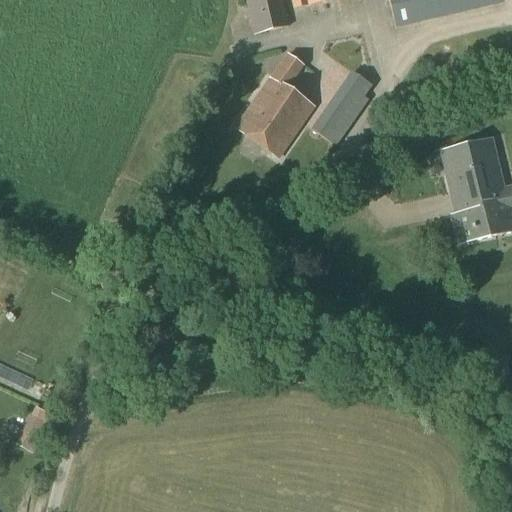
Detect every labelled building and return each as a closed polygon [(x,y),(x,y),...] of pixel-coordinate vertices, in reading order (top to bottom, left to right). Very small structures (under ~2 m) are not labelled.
[(336,0),(244,0),(252,37),(288,28),(280,0),(290,0),(293,11),(336,0)] [(508,0),(399,0),(397,0),(401,24),(510,7),(508,0)] [(278,162),(315,109),(288,89),(302,69),(286,57),(233,129),(278,162)] [(336,149),(377,91),(351,73),(310,132),(336,149)] [(491,145),(440,158),(451,201),(464,198),(466,206),(476,203),(477,209),(505,202),(504,199),(502,191),(491,145)] [(456,220),(451,221),(457,247),(511,233),(511,218),(510,213),(511,212),(511,200),(505,202),(477,209),(478,211),(479,214),(456,220)] [(279,244),(281,242),(291,233),(294,231),(290,226),(275,239),(279,244)] [(32,455),(48,426),(31,418),(14,447),(32,455)]
